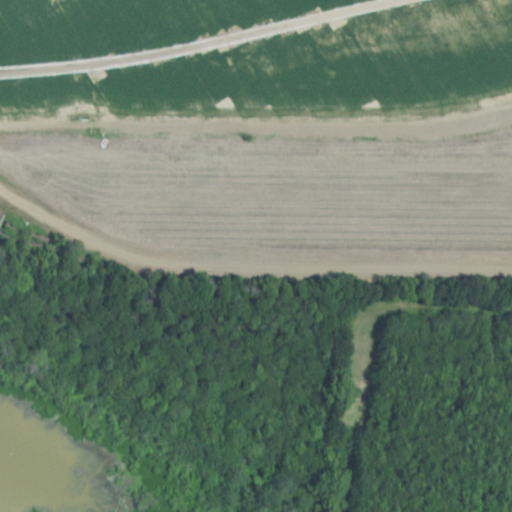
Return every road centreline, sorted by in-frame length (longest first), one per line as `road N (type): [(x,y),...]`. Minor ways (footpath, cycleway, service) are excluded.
road 1 (track): [(0,189),(107,252),(169,271),(511,271)]
road 2 (track): [(0,74),(169,57),(418,0)]
